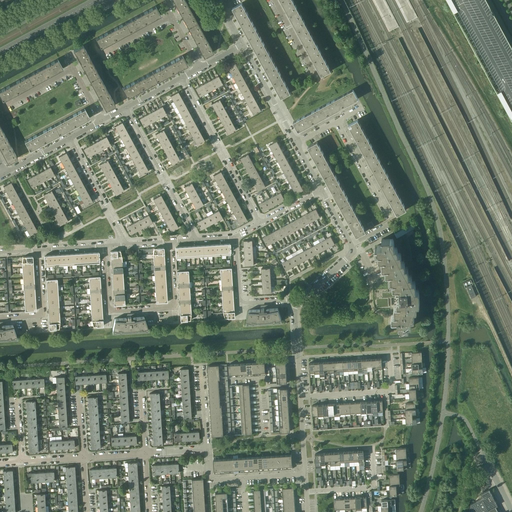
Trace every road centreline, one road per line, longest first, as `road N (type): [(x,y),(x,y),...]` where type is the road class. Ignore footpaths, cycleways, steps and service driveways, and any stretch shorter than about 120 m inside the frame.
road 1 (residential): [(170,241),(172,305),(107,309),(103,245)]
road 2 (residential): [(181,78),(260,222)]
road 3 (residential): [(196,239),(125,107)]
road 4 (residential): [(296,303),(353,249),(320,189)]
road 5 (residential): [(299,396),(391,390),(388,354)]
road 6 (residential): [(234,237),(240,301),(296,303)]
